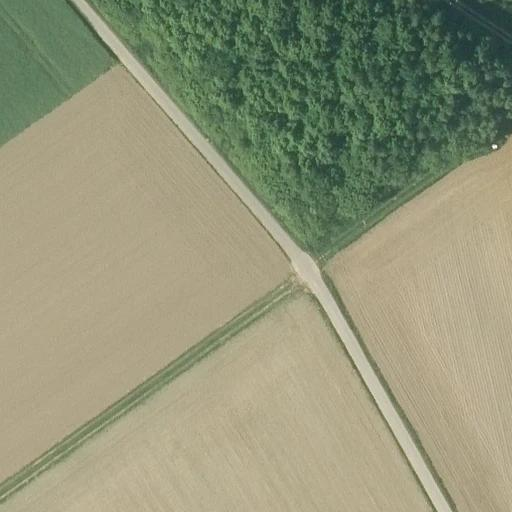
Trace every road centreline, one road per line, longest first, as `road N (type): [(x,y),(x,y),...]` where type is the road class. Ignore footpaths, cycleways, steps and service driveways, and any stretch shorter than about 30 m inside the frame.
road 1 (track): [(445,511),(320,286),(74,0)]
road 2 (track): [(2,511),(320,286)]
road 3 (track): [(511,137),(316,282)]
